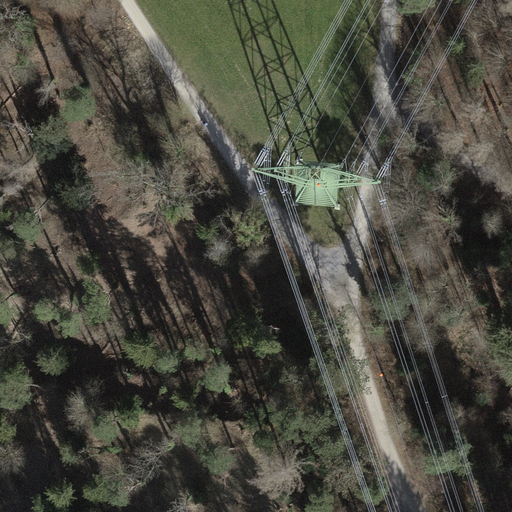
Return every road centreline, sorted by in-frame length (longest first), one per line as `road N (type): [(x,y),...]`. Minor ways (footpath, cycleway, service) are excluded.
road 1 (track): [(344,279),(276,216),(125,0)]
road 2 (track): [(344,279),(361,236),(384,92)]
road 3 (track): [(344,279),(389,442)]
road 4 (track): [(511,187),(456,159),(384,92)]
